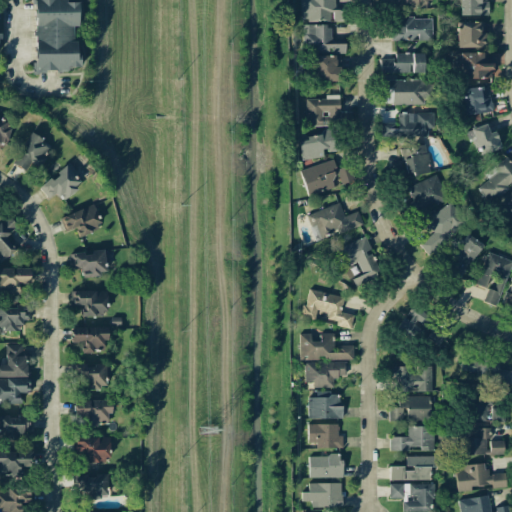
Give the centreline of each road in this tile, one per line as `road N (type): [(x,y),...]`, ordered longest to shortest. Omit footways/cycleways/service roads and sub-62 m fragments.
road 1 (residential): [(511,333),(451,306),(411,276),(389,234),(369,159),(367,0)]
road 2 (residential): [(54,511),(52,270),(48,237),(18,192)]
road 3 (residential): [(411,276),(388,298),(370,350),(368,511)]
